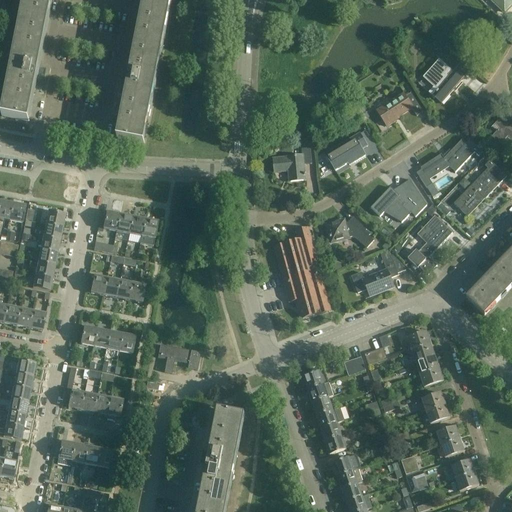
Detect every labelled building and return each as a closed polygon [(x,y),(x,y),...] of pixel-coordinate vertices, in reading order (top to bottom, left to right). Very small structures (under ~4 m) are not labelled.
[(26,122),(34,81),(38,82),(44,77),(45,70),(36,69),(49,0),(26,0),(4,118),(26,122)] [(131,88),(120,140),(143,145),(171,0),(147,0),(133,75),(124,74),(123,80),(127,87),(131,88)] [(511,0),(490,0),(504,13),(511,5),(511,0)] [(423,79),(418,84),(428,94),(442,105),(468,75),(459,66),(453,73),(439,60),(423,79)] [(403,94),(376,111),(386,128),(400,120),(399,118),(412,110),(416,117),(423,113),(411,94),(405,97),(403,94)] [(511,121),(505,115),(495,126),(499,130),(491,138),(500,146),(508,138),(511,141),(511,121)] [(339,149),(326,157),(335,172),(348,164),(349,166),(365,156),(362,150),(367,147),(360,134),(337,147),(339,149)] [(422,171),(417,174),(426,189),(428,188),(428,187),(426,187),(423,183),(450,166),(456,171),(454,173),(455,174),(457,172),(474,154),(478,157),(482,153),(482,152),(470,141),(466,145),(462,141),(451,152),(445,159),(444,160),(441,155),(421,169),(422,171)] [(286,158),(273,159),(274,174),(288,173),(289,183),(306,182),(305,165),(311,165),(310,149),(301,150),(302,156),(286,157),(286,158)] [(488,169),(457,202),(463,208),(461,211),(458,214),(463,220),(466,217),(469,214),(484,199),(485,200),(502,182),(507,177),(490,161),(485,166),(488,169)] [(390,189),(371,209),(380,218),(384,214),(387,210),(402,224),(411,214),(416,218),(427,206),(410,181),(409,181),(410,183),(395,193),(393,192),(390,189)] [(0,201),(0,220),(9,222),(13,204),(0,201)] [(22,224),(25,207),(13,204),(9,222),(22,224)] [(441,204),(437,209),(447,217),(450,213),(441,204)] [(432,206),(426,213),(427,214),(430,218),(437,211),(433,207),(432,206)] [(27,211),(25,221),(26,221),(32,222),(34,212),(27,211)] [(65,216),(47,212),(45,225),(62,229),(65,216)] [(106,213),(103,231),(116,233),(119,215),(106,213)] [(119,215),(116,233),(128,236),(132,218),(119,215)] [(426,245),(418,253),(416,251),(408,260),(418,269),(419,267),(428,275),(436,266),(429,259),(452,234),(435,217),(417,236),(426,245)] [(132,218),(128,236),(141,238),(145,220),(132,218)] [(331,244),(352,238),(356,239),(366,249),(374,242),(369,237),(370,236),(366,231),(353,218),(348,223),(345,224),(344,222),(327,226),(331,244)] [(145,220),(141,238),(154,241),(158,223),(145,220)] [(42,238),(44,238),(60,241),(62,229),(45,225),(42,238)] [(298,241),(274,248),(280,273),(281,274),(282,278),(289,304),(294,303),(295,303),(297,302),(299,302),(304,320),(310,318),(332,312),(321,274),(309,229),(308,229),(306,229),(295,232),(298,241)] [(470,230),(466,234),(470,238),(475,234),(470,230)] [(7,232),(5,242),(13,244),(13,243),(15,234),(7,232)] [(21,239),(21,241),(28,242),(28,240),(32,241),(33,237),(29,236),(29,235),(22,234),(21,239)] [(40,251),(42,251),(57,254),(60,241),(44,238),(42,238),(40,251)] [(95,243),(93,252),(98,253),(103,254),(104,247),(105,245),(95,243)] [(6,244),(3,256),(9,257),(11,245),(6,244)] [(386,244),(382,248),(386,251),(386,252),(387,251),(390,247),(386,244)] [(11,245),(9,257),(15,258),(18,247),(11,245)] [(37,263),(39,264),(55,267),(57,254),(42,251),(40,251),(37,263)] [(511,251),(466,299),(484,317),(511,287),(511,251)] [(361,274),(351,278),(358,295),(367,291),(370,298),(394,289),(390,280),(398,276),(398,275),(406,271),(405,268),(393,256),(392,257),(388,252),(380,255),(384,265),(386,270),(387,272),(364,281),(363,279),(361,274)] [(35,276),(37,276),(52,279),(55,267),(39,264),(37,263),(35,276)] [(6,271),(4,283),(10,284),(13,273),(6,271)] [(32,289),(50,292),(52,279),(37,276),(35,276),(32,289)] [(94,276),(90,294),(103,296),(106,281),(107,279),(94,276)] [(107,279),(106,281),(103,296),(116,299),(119,283),(119,281),(107,279)] [(119,281),(119,283),(116,299),(129,301),(132,284),(119,281)] [(142,304),(145,286),(132,284),(129,301),(142,304)] [(7,307),(4,324),(17,327),(20,309),(7,307)] [(29,329),(33,312),(20,309),(17,327),(29,329)] [(42,332),(45,314),(33,312),(29,329),(42,332)] [(84,328),(80,345),(93,348),(97,330),(84,328)] [(106,350),(106,348),(109,333),(97,330),(93,348),(106,350)] [(118,353),(119,351),(122,335),(109,333),(106,348),(106,350),(118,353)] [(411,352),(431,346),(426,333),(407,339),(411,352)] [(131,355),(135,338),(122,335),(119,351),(118,353),(131,355)] [(187,369),(189,370),(197,371),(200,354),(160,346),(157,359),(166,361),(164,373),(171,375),(174,365),(174,362),(188,365),(187,369)] [(415,364),(435,358),(431,346),(411,352),(407,354),(409,360),(413,358),(415,364)] [(376,351),(379,363),(387,360),(383,349),(376,351)] [(370,353),(374,365),(379,363),(376,351),(370,353)] [(374,365),(370,353),(365,355),(368,367),(374,365)] [(366,372),(361,358),(355,360),(359,374),(366,372)] [(435,358),(415,364),(417,371),(413,372),(415,378),(420,377),(439,370),(435,358)] [(349,362),(353,376),(359,374),(355,360),(349,362)] [(35,365),(18,362),(15,375),(33,378),(35,365)] [(353,376),(349,362),(343,364),(348,378),(353,376)] [(439,370),(420,377),(424,390),(443,383),(439,370)] [(308,391),(329,384),(324,371),(303,378),(308,391)] [(13,387),(28,390),(30,391),(33,378),(15,375),(13,387)] [(381,382),(379,377),(379,376),(373,379),(375,385),(381,382)] [(312,404),(329,398),(333,397),(329,384),(308,391),(312,404)] [(30,391),(28,390),(13,387),(10,400),(28,403),(30,391)] [(71,391),(68,409),(81,411),(84,394),(71,391)] [(84,394),(81,411),(93,414),(97,396),(84,394)] [(426,413),(445,407),(441,394),(421,401),(426,413)] [(97,396),(93,414),(106,416),(109,399),(97,396)] [(316,417),(333,411),(329,398),(312,404),(316,417)] [(383,409),(398,403),(396,398),(381,403),(383,409)] [(119,419),(122,401),(109,399),(106,416),(119,419)] [(28,403),(10,400),(8,412),(25,416),(28,403)] [(398,403),(383,409),(385,414),(400,409),(398,403)] [(445,407),(426,413),(430,426),(449,420),(445,407)] [(321,430),(337,424),(335,417),(338,416),(336,410),(333,411),(316,417),(321,430)] [(25,416),(8,412),(5,425),(23,429),(25,416)] [(224,511),(244,417),(221,413),(218,412),(218,413),(210,453),(205,452),(202,465),(208,466),(198,511),(224,511)] [(325,443),(342,437),(337,424),(321,430),(325,443)] [(3,438),(20,442),(23,429),(5,425),(3,438)] [(440,447),(460,440),(456,428),(436,434),(440,447)] [(408,433),(393,438),(394,443),(410,438),(408,433)] [(378,444),(391,440),(389,434),(376,438),(378,444)] [(342,437),(325,443),(330,456),(346,450),(342,437)] [(410,438),(394,443),(396,449),(412,444),(410,438)] [(380,451),(393,446),(391,440),(378,444),(380,451)] [(460,440),(440,447),(445,460),(464,453),(460,440)] [(54,453),(53,458),(58,459),(59,454),(60,447),(61,443),(56,442),(55,446),(54,453)] [(58,459),(57,465),(70,467),(71,463),(71,461),(74,445),(61,442),(61,443),(60,447),(59,454),(58,459)] [(83,465),(84,463),(87,448),(74,445),(71,463),(83,465)] [(96,468),(96,466),(99,450),(87,448),(84,463),(83,465),(96,468)] [(109,470),(112,453),(99,450),(96,466),(96,468),(109,470)] [(337,478),(358,471),(358,470),(361,469),(357,457),(333,465),(337,478)] [(0,477),(13,480),(16,463),(3,460),(0,475),(0,477)] [(455,481),(474,474),(470,461),(451,468),(455,481)] [(418,466),(404,471),(404,472),(406,477),(420,472),(418,466)] [(358,471),(337,478),(341,490),(358,484),(358,485),(363,483),(358,471)] [(422,473),(406,478),(408,484),(412,494),(419,492),(416,481),(424,478),(423,472),(422,473)] [(474,474),(455,481),(459,494),(479,487),(474,474)] [(363,498),(358,485),(358,484),(341,490),(346,504),(363,498)] [(363,498),(346,504),(348,511),(363,511),(367,511),(372,509),(368,496),(363,498)] [(417,508),(417,511),(424,511),(434,509),(432,503),(417,508)]
